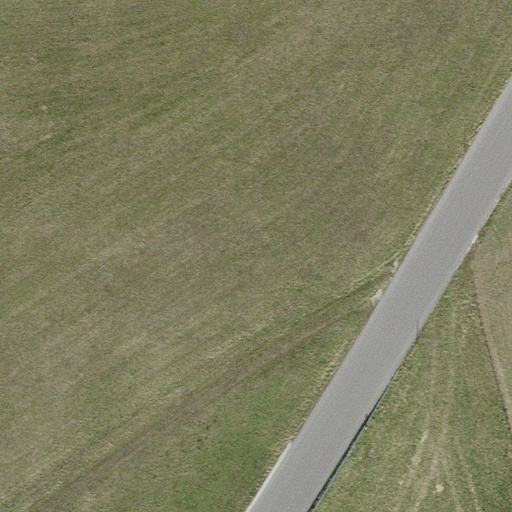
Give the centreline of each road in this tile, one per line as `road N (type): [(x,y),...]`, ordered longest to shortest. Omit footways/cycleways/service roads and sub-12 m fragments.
road 1 (unclassified): [(511,119),(276,511)]
road 2 (track): [(423,270),(49,511)]
